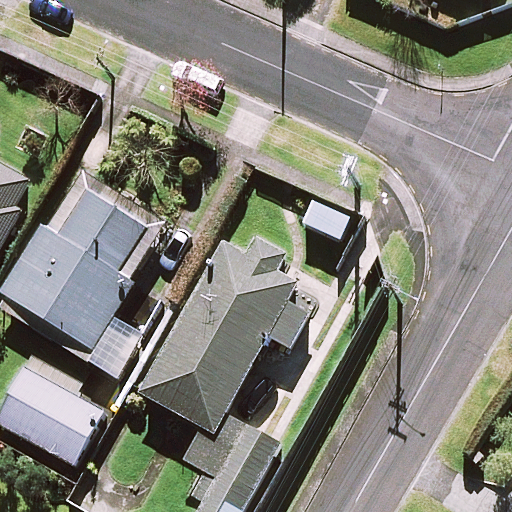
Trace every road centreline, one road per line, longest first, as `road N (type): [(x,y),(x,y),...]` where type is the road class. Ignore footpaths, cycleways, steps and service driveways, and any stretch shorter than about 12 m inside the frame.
road 1 (residential): [(117,0),(511,169)]
road 2 (residential): [(346,511),(511,235)]
